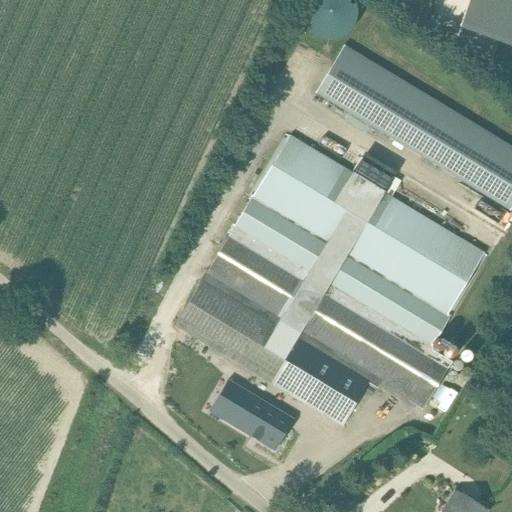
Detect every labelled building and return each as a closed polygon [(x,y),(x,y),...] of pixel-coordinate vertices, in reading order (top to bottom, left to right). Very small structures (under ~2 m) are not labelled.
[(303,10),(303,13),(303,15),(303,18),(304,20),(305,22),(306,25),(307,27),(308,29),(310,31),(311,32),(313,34),(315,35),(317,37),(319,38),(322,39),(324,39),(327,40),(329,40),(331,40),(334,40),(336,39),(339,39),(341,38),(343,37),(345,36),(347,34),(348,33),(350,31),(351,30),(353,28),(354,26),(355,24),(356,22),(356,19),(357,17),(357,15),(357,13),(357,10),(357,8),(356,5),(355,3),(354,1),(354,0),(306,0),(305,1),(305,4),(304,6),(303,8),(303,10)] [(511,0),(472,0),(464,26),(503,41),(511,43),(511,0)] [(315,95),(509,212),(511,207),(511,147),(344,46),(315,95)] [(362,306),(330,358),(315,349),(288,393),(303,402),(341,425),(368,382),(432,422),(464,370),(362,306)] [(298,427),(232,388),(213,418),(279,457),(298,427)] [(487,511),(488,511),(456,492),(443,511),(487,511)]
